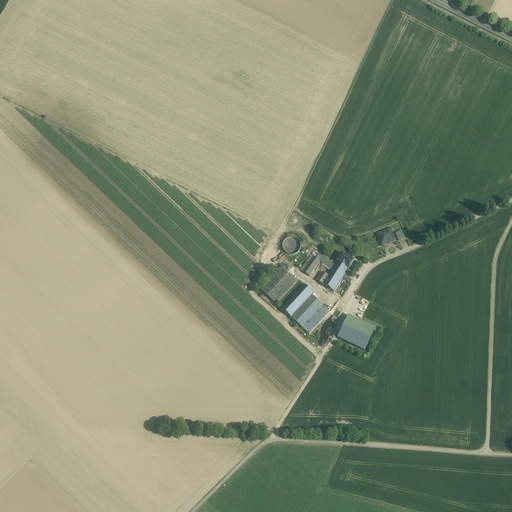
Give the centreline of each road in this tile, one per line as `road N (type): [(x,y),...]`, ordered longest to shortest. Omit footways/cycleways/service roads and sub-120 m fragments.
road 1 (track): [(511,454),(272,438),(373,262),(511,200)]
road 2 (track): [(488,452),(495,263),(511,220)]
